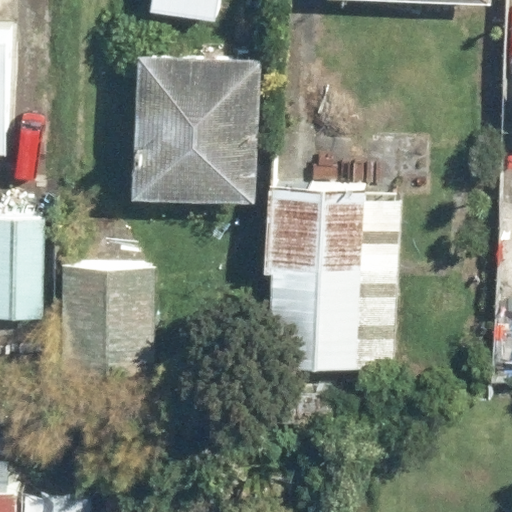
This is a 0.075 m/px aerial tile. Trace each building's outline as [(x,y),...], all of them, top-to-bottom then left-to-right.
[(0,129),(14,130),(18,11),(0,10),(0,129)] [(138,180),(261,184),(266,43),(143,39),(138,180)] [(266,348),(394,355),(404,173),(276,166),(266,348)] [(511,194),(495,194),(488,295),(511,296),(511,194)] [(0,207),(0,344),(16,344),(17,310),(54,311),(56,209),(0,207)] [(160,364),(161,256),(67,255),(66,363),(160,364)] [(0,511),(21,511),(22,480),(0,479),(0,511)]
